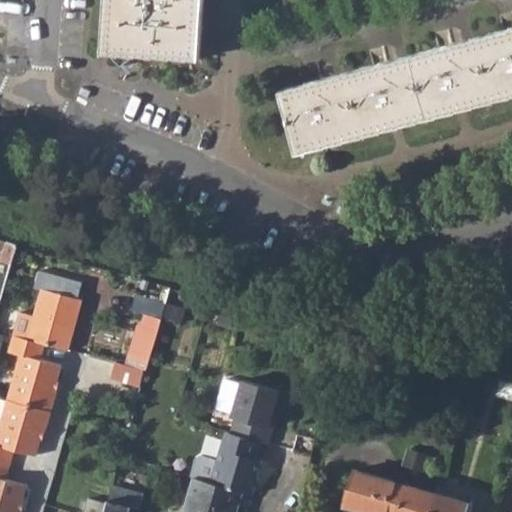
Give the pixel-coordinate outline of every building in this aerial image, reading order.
[(201,60),(203,0),(105,0),(103,53),(109,53),(123,68),(137,56),(201,60)] [(511,28),(282,90),(298,154),(511,96),(511,28)] [(0,301),(1,302),(18,244),(0,238),(0,301)] [(62,348),(77,296),(71,295),(75,280),(45,272),(41,287),(36,285),(27,314),(12,310),(6,332),(21,337),(42,343),(62,348)] [(144,317),(141,328),(157,332),(164,306),(133,298),(129,313),(144,317)] [(308,323),(289,318),(281,347),(300,352),(308,323)] [(129,356),(149,361),(157,332),(141,328),(137,327),(129,356)] [(21,337),(6,332),(1,347),(14,350),(1,397),(49,410),(55,389),(51,388),(59,364),(38,358),(42,343),(21,337)] [(149,361),(129,356),(127,366),(146,371),(149,361)] [(127,366),(116,363),(111,380),(142,388),(146,371),(127,366)] [(265,443),(269,426),(263,425),(267,409),(273,411),(279,389),(240,377),(239,382),(231,410),(229,415),(233,416),(229,432),(260,441),(265,443)] [(221,378),(214,406),(231,410),(239,382),(221,378)] [(49,410),(1,397),(0,402),(0,461),(9,464),(14,448),(34,454),(40,430),(43,430),(49,410)] [(269,426),(273,411),(267,409),(263,425),(269,426)] [(216,458),(209,482),(239,490),(250,493),(257,470),(252,468),(260,441),(229,432),(224,431),(216,458)] [(417,470),(426,454),(412,447),(403,463),(417,470)] [(197,452),(190,476),(192,477),(209,482),(216,458),(197,452)] [(9,464),(0,461),(0,511),(19,511),(20,510),(16,509),(25,482),(5,477),(9,464)] [(345,503),(373,511),(430,511),(436,492),(355,468),(345,503)] [(182,511),(233,511),(239,490),(209,482),(192,477),(189,490),(183,488),(180,497),(186,499),(182,511)] [(136,511),(143,492),(115,483),(108,506),(106,511),(136,511)] [(430,511),(464,511),(468,501),(436,492),(430,511)] [(106,511),(108,506),(90,501),(86,511),(106,511)]
